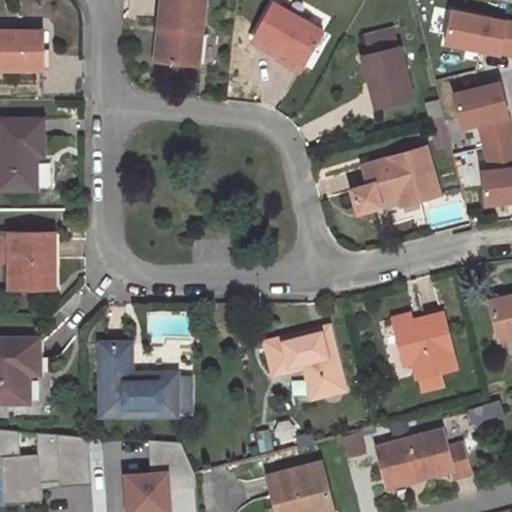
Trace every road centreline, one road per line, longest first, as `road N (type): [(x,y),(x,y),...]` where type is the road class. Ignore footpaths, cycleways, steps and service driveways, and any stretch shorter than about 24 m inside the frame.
road 1 (residential): [(110,107),(107,234),(125,269),(159,281),(321,277)]
road 2 (residential): [(321,277),(289,138),(239,118),(110,107)]
road 3 (residential): [(321,277),(511,238)]
